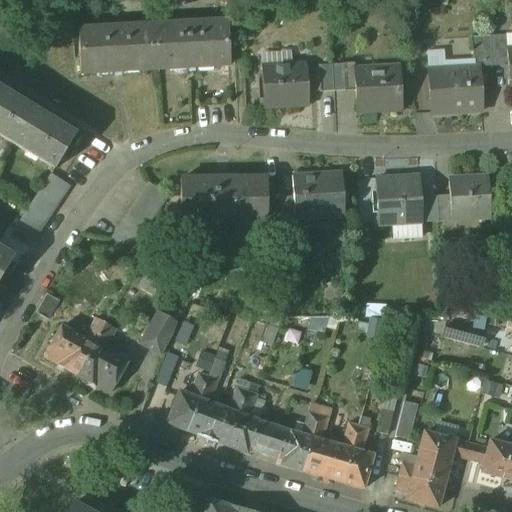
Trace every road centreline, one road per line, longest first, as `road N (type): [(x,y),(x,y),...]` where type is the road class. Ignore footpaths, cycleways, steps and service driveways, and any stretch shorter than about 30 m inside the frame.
road 1 (residential): [(0,355),(90,198),(119,162),(158,138),(198,131),(349,144),(511,141)]
road 2 (residential): [(343,511),(104,432),(66,432),(27,455)]
